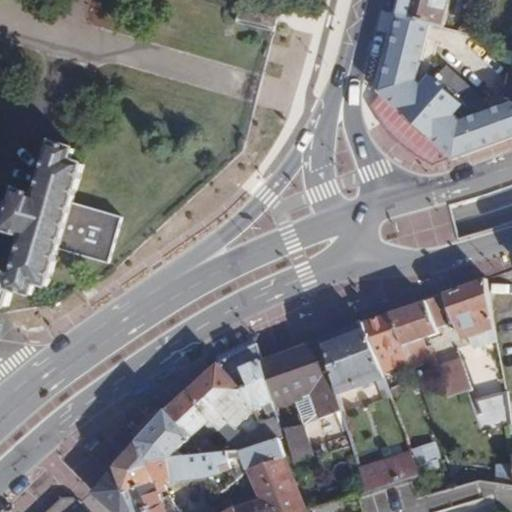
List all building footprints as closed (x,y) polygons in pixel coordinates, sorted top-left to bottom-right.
[(274,31),(281,5),(259,0),(242,0),(237,21),(274,31)] [(401,0),(397,19),(433,28),(443,31),(451,0),(401,0)] [(378,93),(381,94),(455,160),(511,139),(511,105),(510,100),(455,120),(464,108),(429,74),(420,85),(433,28),(397,19),(378,93)] [(455,160),(381,94),(376,106),(397,137),(436,167),(455,160)] [(110,265),(124,219),(73,203),(84,165),(73,162),(76,151),(53,144),(51,150),(37,197),(17,192),(5,231),(25,238),(14,275),(0,270),(0,309),(8,312),(13,291),(33,297),(37,284),(49,287),(60,249),(110,265)] [(462,341),(493,329),(486,279),(473,283),(445,293),(462,341)] [(405,347),(408,355),(427,348),(424,340),(439,335),(427,301),(393,313),(405,347)] [(365,323),(378,357),(405,347),(393,313),(378,319),(365,323)] [(322,340),(338,395),(385,378),(378,357),(365,323),(344,331),(322,340)] [(262,363),(276,403),(277,409),(310,398),(319,420),(343,411),(338,395),(322,340),(262,363)] [(259,407),(261,410),(276,403),(262,363),(256,348),(242,354),(220,364),(259,407)] [(447,399),(467,391),(471,390),(460,358),(449,362),(438,366),(447,399)] [(242,452),(255,447),(237,429),(259,407),(220,364),(194,388),(167,411),(193,438),(212,421),(242,452)] [(484,425),(509,420),(505,393),(476,401),(484,425)] [(154,426),(139,442),(148,461),(192,457),(201,456),(205,455),(210,454),(193,438),(167,411),(154,426)] [(294,456),(296,462),(315,457),(302,416),(282,423),(287,437),(294,456)] [(249,471),(287,458),(281,439),(255,447),(242,452),(246,466),(249,471)] [(139,442),(116,468),(125,493),(156,483),(159,494),(168,491),(165,483),(193,479),(192,457),(148,461),(139,442)] [(360,469),(368,494),(420,476),(412,453),(360,469)] [(192,457),(193,479),(202,479),(206,477),(205,455),(201,456),(192,457)] [(307,511),(287,458),(249,471),(260,500),(242,507),(232,511),(307,511)] [(169,511),(163,502),(159,494),(156,483),(125,493),(116,468),(105,480),(93,493),(112,511),(169,511)] [(88,511),(74,498),(62,499),(49,511),(88,511)]
